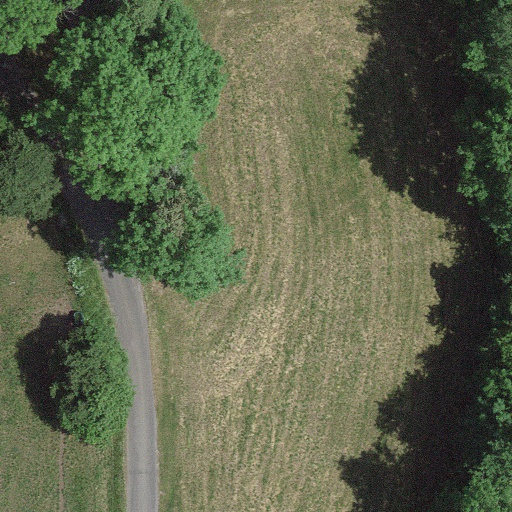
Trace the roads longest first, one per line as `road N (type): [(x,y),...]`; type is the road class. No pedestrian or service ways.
road 1 (unclassified): [(103,0),(138,284)]
road 2 (unclassified): [(0,66),(138,284)]
road 3 (unclassified): [(138,284),(157,477),(152,511)]
